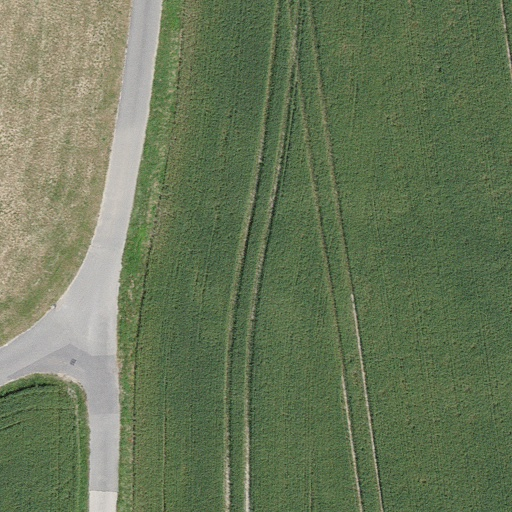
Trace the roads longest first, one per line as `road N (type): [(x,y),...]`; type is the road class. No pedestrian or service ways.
road 1 (unclassified): [(102,339),(150,0)]
road 2 (track): [(107,511),(102,339)]
